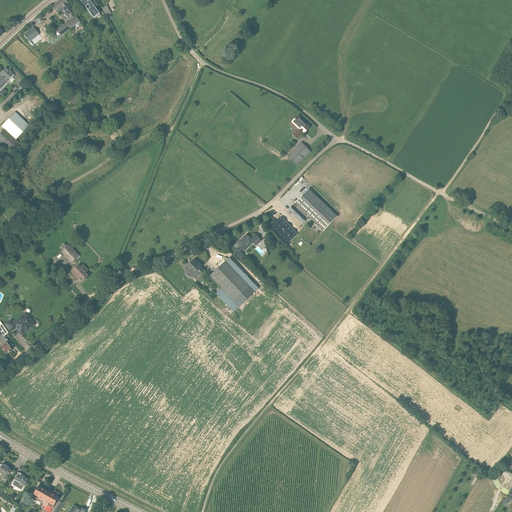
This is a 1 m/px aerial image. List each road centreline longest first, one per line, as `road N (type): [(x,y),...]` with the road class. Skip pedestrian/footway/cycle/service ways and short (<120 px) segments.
road 1 (track): [(202,511),(233,447),(486,127),(511,106)]
road 2 (unclassified): [(0,374),(110,277),(258,211),(335,139)]
road 3 (unclassified): [(335,139),(281,95),(201,62),(162,0)]
road 4 (unclassified): [(511,228),(335,139)]
road 5 (tertiary): [(140,511),(0,436)]
